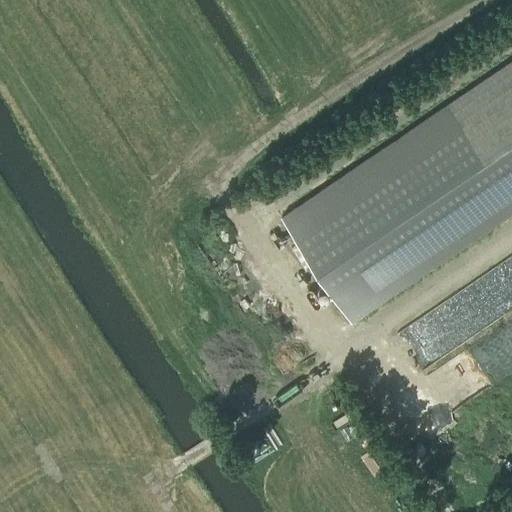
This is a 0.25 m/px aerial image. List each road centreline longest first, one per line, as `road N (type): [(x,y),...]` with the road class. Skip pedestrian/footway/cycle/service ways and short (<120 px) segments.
road 1 (track): [(511,231),(368,329),(325,369),(157,479),(170,511)]
road 2 (track): [(343,352),(443,511)]
